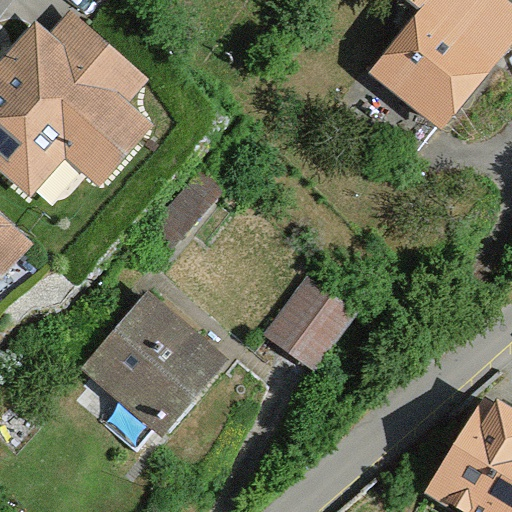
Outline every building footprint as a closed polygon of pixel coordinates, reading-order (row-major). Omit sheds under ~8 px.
[(371,71),(445,130),(511,46),(511,0),(410,0),(421,8),(371,71)] [(65,14),(0,87),(0,174),(53,221),(84,186),(118,216),(169,158),(131,124),(157,95),(65,14)] [(0,302),(36,262),(0,230),(0,302)] [(378,328),(312,285),(269,350),(335,393),(378,328)] [(242,369),(147,311),(90,401),(185,460),(242,369)] [(511,511),(511,425),(487,411),(438,497),(465,511),(511,511)]
